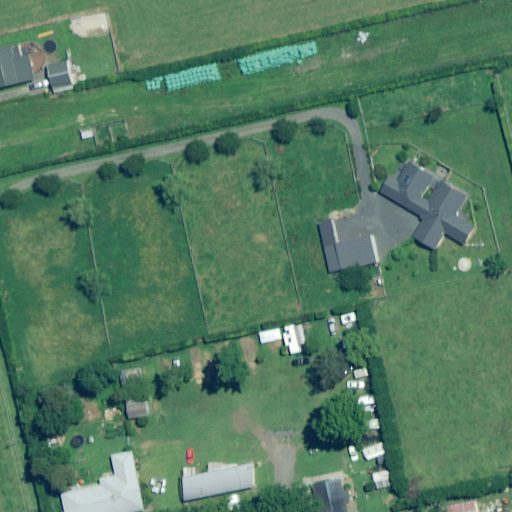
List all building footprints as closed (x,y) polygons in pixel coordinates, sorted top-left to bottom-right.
[(24,57),(20,42),(0,47),(0,90),(38,80),(31,55),(24,57)] [(76,84),(71,61),(50,66),(55,88),(76,84)] [(25,84),(7,89),(9,97),(28,92),(25,84)] [(82,131),(83,139),(96,139),(95,130),(82,131)] [(436,177),(411,162),(400,181),(393,177),(383,193),(427,219),(415,238),(436,251),(446,234),(468,247),(479,229),(458,216),(469,196),(444,181),(431,202),(423,198),(436,177)] [(377,235),(338,243),(343,270),(382,262),(377,235)] [(460,273),(461,273),(463,274),(464,274),(466,274),(467,274),(468,273),(470,272),(471,271),(471,270),(472,269),(473,267),(473,266),(473,264),(472,263),(472,262),(471,260),(470,259),(469,258),(467,258),(466,257),(464,257),(463,257),(462,258),(460,258),(459,259),(458,260),(457,261),(456,263),(456,264),(456,265),(456,267),(456,268),(457,270),(458,271),(459,272),(460,273)] [(144,368),(126,370),(127,380),(145,378),(144,368)] [(368,377),(366,368),(352,372),(354,381),(368,377)] [(151,416),(149,403),(128,406),(130,420),(151,416)] [(48,487),(53,511),(94,511),(134,503),(122,448),(100,453),(105,475),(48,487)] [(245,458),(177,472),(182,496),(250,482),(245,458)] [(391,486),(387,471),(372,475),(376,490),(391,486)] [(333,472),(306,479),(313,511),(341,504),(333,472)] [(480,511),(478,500),(436,511),(435,511),(480,511)]
